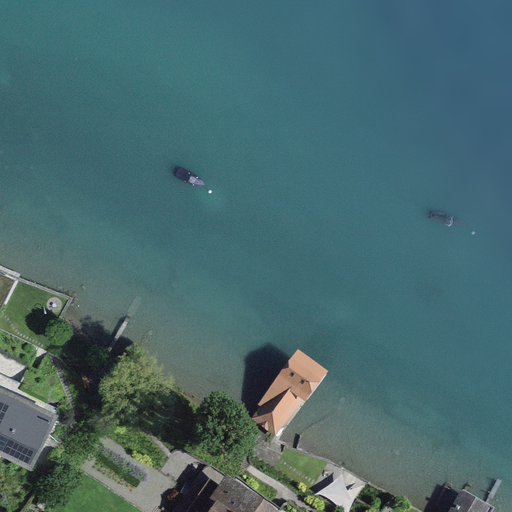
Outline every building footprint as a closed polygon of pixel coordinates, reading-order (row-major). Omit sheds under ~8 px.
[(0,307),(14,279),(0,271),(0,307)] [(328,373),(297,351),(258,404),(261,407),(252,420),(277,438),(302,402),(305,404),(328,373)] [(23,382),(0,371),(0,451),(31,467),(58,410),(19,391),(23,382)] [(236,478),(233,482),(225,476),(217,487),(211,483),(190,511),(275,511),(274,511),(277,507),(236,478)] [(487,511),(489,509),(461,492),(449,511),(487,511)]
